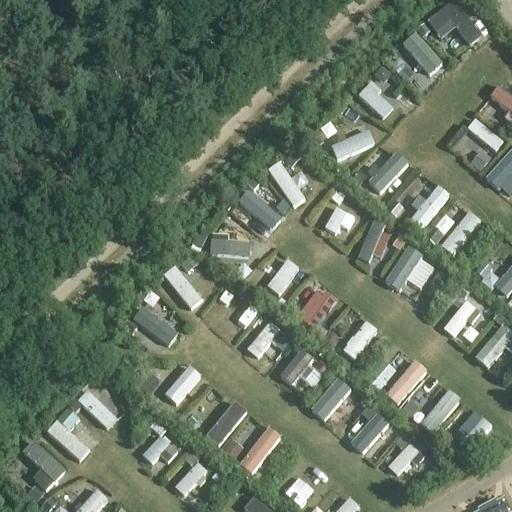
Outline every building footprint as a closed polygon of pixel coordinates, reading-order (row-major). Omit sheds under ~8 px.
[(429,35),(423,27),(416,32),(422,40),(429,35)] [(407,41),(394,54),(420,78),(432,65),(407,41)] [(405,68),(399,60),(389,69),(395,76),(405,68)] [(365,84),(350,100),(375,124),(390,108),(365,84)] [(388,98),(403,114),(413,104),(398,88),(388,98)] [(481,107),(511,128),(511,127),(511,104),(492,91),(481,107)] [(459,162),(476,140),(464,130),(446,152),(459,162)] [(328,165),(367,147),(361,133),(322,152),(328,165)] [(319,134),(308,142),(315,151),(326,142),(319,134)] [(481,178),(493,189),(511,167),(511,161),(503,154),(481,178)] [(294,156),(286,164),(292,170),(300,161),(294,156)] [(479,175),(485,169),(476,161),(470,167),(479,175)] [(280,206),(299,196),(291,181),(282,186),(276,174),(265,180),(280,206)] [(360,175),(352,183),(358,189),(366,181),(360,175)] [(414,237),(442,200),(428,189),(399,226),(414,237)] [(263,234),(272,223),(240,196),(231,206),(263,234)] [(315,233),(327,239),(332,229),(342,234),(349,222),(327,210),(315,233)] [(361,267),(375,230),(364,225),(349,262),(361,267)] [(434,230),(425,240),(434,249),(443,238),(434,230)] [(206,241),(197,235),(190,247),(200,252),(206,241)] [(399,253),(393,288),(408,291),(414,256),(399,253)] [(192,259),(180,269),(186,276),(198,266),(192,259)] [(274,298),(292,274),(279,265),(262,289),(274,298)] [(484,266),(476,275),(483,281),(491,272),(484,266)] [(187,314),(199,304),(170,268),(158,278),(187,314)] [(447,283),(437,276),(431,285),(441,292),(447,283)] [(313,330),(330,304),(310,291),(293,317),(313,330)] [(222,333),(241,306),(226,296),(207,323),(222,333)] [(456,303),(433,334),(446,344),(469,313),(456,303)] [(141,307),(130,319),(164,349),(175,337),(141,307)] [(127,324),(122,331),(132,338),(137,331),(127,324)] [(265,324),(240,351),(251,362),(276,335),(265,324)] [(334,354),(348,365),(371,334),(357,324),(334,354)] [(289,329),(284,335),(294,343),(299,336),(289,329)] [(325,335),(318,330),(311,339),(317,344),(325,335)] [(465,364),(476,374),(505,343),(493,332),(465,364)] [(337,344),(337,339),(333,335),(327,336),(324,340),(325,345),(329,349),(334,348),(337,344)] [(297,351),(274,379),(287,390),(310,361),(297,351)] [(401,360),(376,391),(388,401),(413,370),(401,360)] [(320,364),(314,372),(324,381),(330,373),(320,364)] [(176,381),(172,377),(161,389),(176,402),(200,376),(189,366),(176,381)] [(150,400),(158,390),(159,383),(148,375),(137,390),(150,400)] [(304,375),(288,387),(294,395),(310,383),(304,375)] [(215,404),(221,392),(209,385),(202,397),(215,404)] [(109,429),(119,418),(90,389),(80,400),(109,429)] [(330,425),(349,402),(337,392),(318,415),(330,425)] [(423,430),(445,401),(433,392),(411,421),(423,430)] [(72,400),(66,407),(75,415),(81,409),(72,400)] [(224,400),(212,416),(208,412),(196,428),(212,440),(235,409),(224,400)] [(58,427),(73,453),(89,443),(74,417),(58,427)] [(370,419),(350,449),(363,458),(382,428),(370,419)] [(473,421),(450,450),(462,459),(485,430),(473,421)] [(158,423),(151,431),(162,440),(168,432),(158,423)] [(251,468),(270,442),(258,434),(240,460),(251,468)] [(39,485),(50,493),(72,460),(39,438),(21,464),(43,479),(39,485)] [(231,443),(222,454),(234,463),(243,451),(231,443)] [(380,472),(391,480),(411,456),(400,448),(380,472)] [(193,454),(185,464),(192,470),(200,460),(193,454)] [(313,470),(285,496),(294,505),(322,480),(313,470)] [(60,494),(54,502),(70,511),(86,488),(72,480),(62,496),(60,494)] [(265,490),(273,501),(284,492),(276,481),(265,490)] [(103,485),(76,511),(101,511),(116,498),(103,485)] [(35,490),(29,497),(37,504),(43,497),(35,490)] [(275,511),(253,492),(235,511),(275,511)] [(332,511),(353,511),(355,510),(344,499),(332,511)] [(50,501),(40,511),(41,511),(50,511),(55,507),(50,501)] [(484,511),(510,511),(504,501),(496,505),(484,511)]
